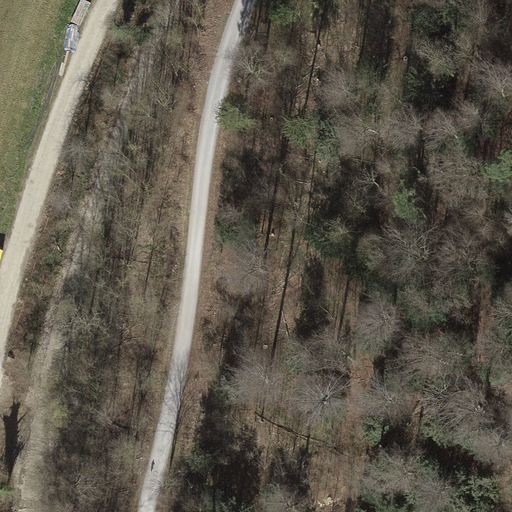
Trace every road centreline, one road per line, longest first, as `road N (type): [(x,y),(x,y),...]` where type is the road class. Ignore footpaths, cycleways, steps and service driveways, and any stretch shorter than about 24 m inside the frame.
road 1 (track): [(145,511),(185,334),(223,57),(246,0)]
road 2 (track): [(0,316),(22,229),(113,0)]
